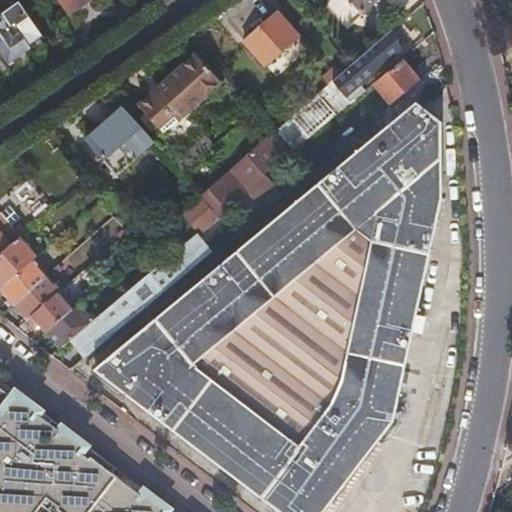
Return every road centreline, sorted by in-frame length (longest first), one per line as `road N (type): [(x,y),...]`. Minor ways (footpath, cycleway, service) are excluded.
road 1 (residential): [(461,511),(500,328),(500,230),(489,135),(452,0)]
road 2 (residential): [(0,349),(211,511)]
road 3 (residential): [(196,0),(0,138)]
